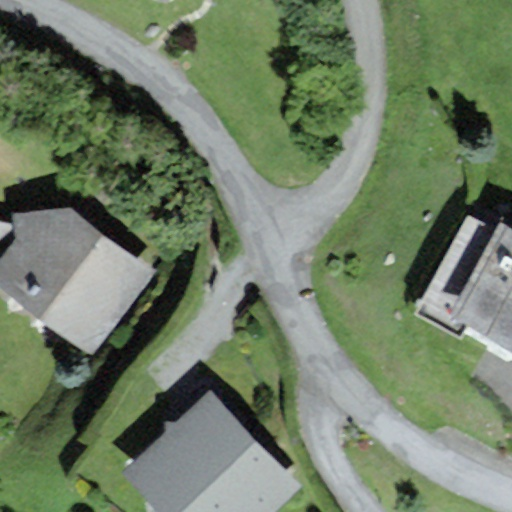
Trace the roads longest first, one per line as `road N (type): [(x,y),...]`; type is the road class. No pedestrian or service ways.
road 1 (residential): [(261,234),(306,330),(348,388),(439,463),(511,495)]
road 2 (residential): [(10,0),(123,54),(170,90),(214,145),(261,234)]
road 3 (residential): [(261,234),(337,192),(358,152),(369,112),(363,0)]
